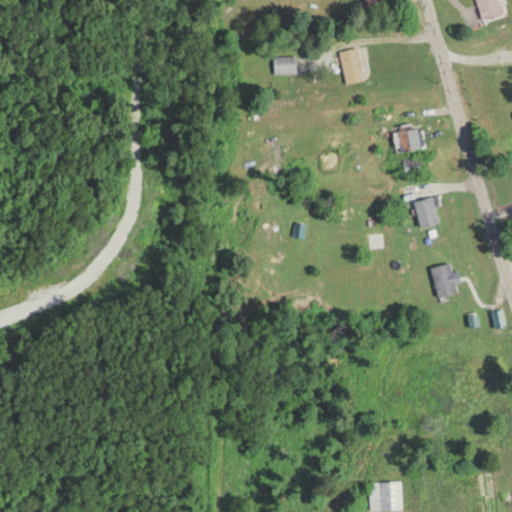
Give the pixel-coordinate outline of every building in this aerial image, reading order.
[(505,11),(501,0),(478,0),(483,17),(505,11)] [(349,82),(367,78),(359,45),(341,49),(349,82)] [(401,122),(401,147),(426,147),(426,127),(414,127),(414,122),(401,122)] [(426,171),(424,154),(405,156),(407,174),(426,171)] [(437,194),(416,198),(422,225),(442,220),(437,194)] [(459,267),(453,269),(451,260),(432,265),(440,295),(458,290),(456,281),(462,279),(459,267)] [(493,382),(481,354),(464,362),(476,390),(493,382)] [(402,508),(402,479),(370,479),(370,508),(402,508)]
